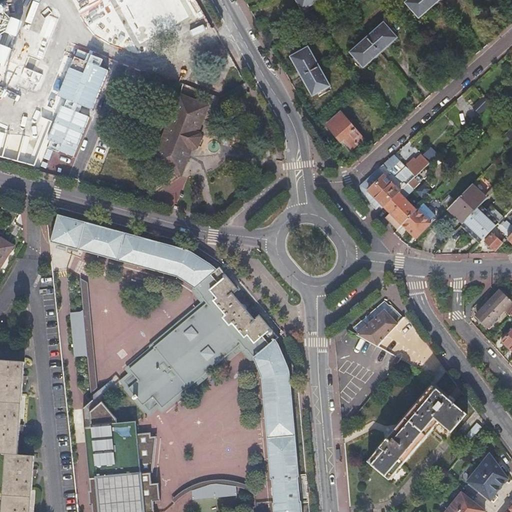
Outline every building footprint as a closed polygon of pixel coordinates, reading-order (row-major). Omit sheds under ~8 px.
[(319,0),(296,0),(302,10),(319,0)] [(419,19),(439,1),(440,0),(410,0),(406,4),(419,19)] [(363,68),(380,53),(397,38),(384,23),(367,38),(350,53),(363,68)] [(329,86),(318,67),(307,47),(290,57),(301,76),(312,96),(329,86)] [(65,96),(70,80),(32,68),(30,74),(36,75),(33,86),(65,96)] [(95,115),(105,89),(88,83),(79,109),(95,115)] [(57,120),(32,111),(26,127),(62,141),(77,103),(65,98),(57,120)] [(182,98),(150,168),(182,179),(190,155),(197,151),(201,146),(202,139),(198,135),(209,107),(182,98)] [(486,116),(489,105),(480,102),(477,114),(486,116)] [(264,118),(261,113),(255,116),(258,122),(264,118)] [(343,139),(351,148),(363,138),(346,119),(346,120),(340,114),(327,125),(333,132),(333,133),(341,142),(343,139)] [(416,161),(414,159),(406,167),(411,172),(403,179),(408,184),(415,178),(424,169),(429,163),(422,156),(421,155),(416,161)] [(382,204),(385,207),(399,193),(400,192),(398,190),(400,187),(398,184),(395,187),(384,176),(378,169),(361,186),(363,197),(376,210),(382,204)] [(238,183),(244,189),(255,179),(249,173),(238,183)] [(419,183),(415,178),(408,184),(413,189),(419,183)] [(486,200),(471,186),(439,219),(448,229),(459,217),(464,222),(480,206),(486,200)] [(399,193),(385,207),(391,213),(402,225),(416,211),(399,193)] [(480,206),(464,222),(461,226),(479,243),(494,227),(498,223),(480,206)] [(431,223),(417,209),(416,211),(402,225),(414,237),(419,231),(421,233),(431,223)] [(402,225),(391,213),(385,218),(397,230),(402,225)] [(112,411),(113,414),(116,416),(118,419),(121,417),(124,422),(143,405),(149,411),(158,403),(161,407),(187,386),(188,387),(239,344),(245,350),(246,349),(253,358),(262,376),(274,511),(302,511),(289,370),(286,360),(277,340),(280,338),(271,327),(268,329),(259,317),(255,320),(247,311),(247,307),(245,304),(242,304),(233,295),(237,292),(228,281),(230,279),(221,269),(218,271),(213,266),(188,250),(59,215),(51,242),(178,277),(198,290),(203,297),(203,298),(207,303),(155,348),(156,349),(130,371),(134,374),(104,399),(114,409),(112,411)] [(511,231),(500,220),(498,223),(494,227),(507,239),(509,238),(511,234),(511,231)] [(485,240),(497,251),(506,240),(504,238),(501,240),(492,232),(485,240)] [(0,266),(13,246),(0,238),(0,266)] [(504,309),(510,315),(511,312),(511,301),(507,297),(505,294),(498,301),(494,298),(478,313),(480,315),(478,317),(490,329),(500,318),(498,316),(504,309)] [(357,335),(378,346),(384,340),(399,325),(385,311),(357,335)] [(409,326),(403,320),(399,325),(384,340),(390,346),(409,326)] [(511,350),(511,331),(502,341),(511,350)] [(29,511),(34,457),(17,456),(24,363),(0,361),(0,454),(5,455),(1,511),(29,511)] [(370,461),(391,479),(440,422),(452,433),(469,414),(434,385),(370,461)] [(90,404),(81,412),(91,511),(153,511),(153,505),(161,504),(160,486),(151,487),(150,476),(154,476),(155,440),(149,440),(149,436),(135,437),(134,425),(115,427),(115,423),(99,406),(94,410),(90,404)] [(501,488),(508,479),(499,467),(490,455),(478,470),(501,488)] [(479,491),(491,501),(501,488),(478,470),(468,482),(479,491)] [(452,505),(460,511),(484,511),(485,511),(473,502),(462,493),(454,504),(452,505)]
